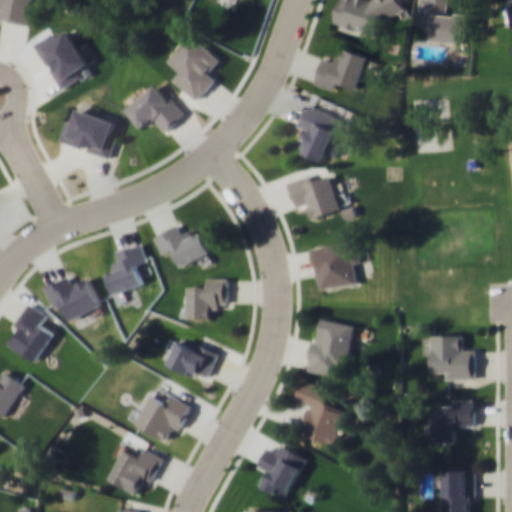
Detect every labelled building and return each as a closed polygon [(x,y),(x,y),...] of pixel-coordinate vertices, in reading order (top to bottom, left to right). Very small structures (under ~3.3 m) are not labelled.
[(0,0),(0,5),(4,6),(2,18),(30,23),(33,0),(0,0)] [(341,0),(335,22),(377,35),(383,17),(395,21),(398,9),(403,11),(406,0),(396,0),(396,1),(392,0),(341,0)] [(470,43),(473,13),(451,11),(452,0),(421,0),(419,26),(433,27),(432,39),(470,43)] [(90,61),(68,24),(35,43),(62,88),(86,74),(81,66),(90,61)] [(222,58),(192,32),(169,59),(178,67),(171,76),(199,99),(217,79),(209,72),(222,58)] [(315,83),(335,88),(337,80),(360,86),(369,53),(347,48),(345,56),(335,53),(333,61),(322,58),(315,83)] [(187,112),(156,80),(126,109),(142,125),(150,117),(165,133),(187,112)] [(342,116),(307,102),(299,123),(309,127),(304,140),(310,142),(305,152),(324,159),(327,152),(336,156),(342,141),(334,137),(342,116)] [(60,141),(111,157),(120,130),(111,128),(114,118),(80,107),(76,118),(68,115),(60,141)] [(286,174),(298,209),(310,205),(314,217),(343,208),(332,173),(310,180),(306,167),(286,174)] [(155,234),(163,252),(174,248),(181,265),(213,252),(204,231),(193,235),(190,228),(181,232),(178,224),(155,234)] [(354,261),(364,259),(361,239),(313,245),(319,288),(357,283),(354,261)] [(118,270),(108,273),(114,293),(144,283),(138,263),(148,260),(142,242),(112,251),(118,270)] [(103,306),(90,275),(77,280),(74,273),(46,284),(54,305),(65,300),(72,318),(103,306)] [(230,276),(208,276),(208,287),(189,287),(189,317),(211,317),(211,307),(230,307),(230,276)] [(38,360),(56,331),(44,324),(50,315),(30,302),(6,340),(38,360)] [(357,323),(318,316),(308,369),(347,376),(357,323)] [(426,354),(438,354),(438,377),(478,377),(477,343),(466,343),(466,333),(425,333),(426,354)] [(220,349),(194,340),(191,347),(178,342),(169,365),(209,379),(220,349)] [(0,409),(7,414),(27,382),(1,366),(0,367),(0,409)] [(336,445),(350,408),(328,400),(332,388),(303,377),(296,397),(311,403),(301,432),(336,445)] [(193,403),(173,394),(170,401),(151,392),(136,424),(174,442),(193,403)] [(476,429),(476,398),(444,398),(445,407),(433,407),(433,441),(455,441),(455,429),(476,429)] [(165,456),(146,447),(142,456),(125,448),(110,479),(145,496),(165,456)] [(477,511),(477,468),(438,468),(438,488),(445,488),(445,511),(477,511)]
